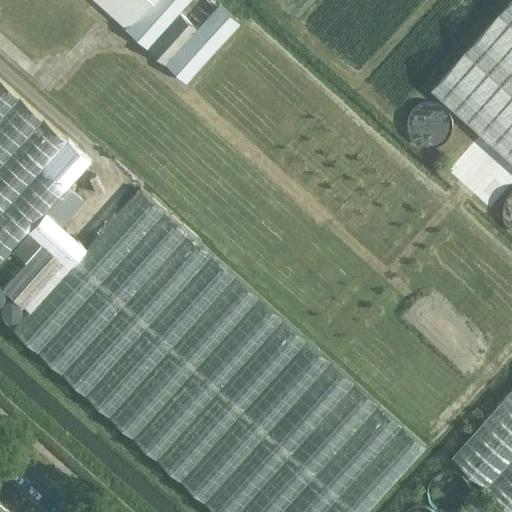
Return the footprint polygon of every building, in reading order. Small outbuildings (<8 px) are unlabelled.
[(186,82),(240,22),(215,0),(94,0),(146,46),(164,62),(186,82)] [(511,0),(508,0),(431,86),(511,158),(511,0)] [(86,247),(62,225),(81,203),(80,202),(82,199),(68,186),(91,160),(0,78),(0,261),(12,248),(26,261),(17,271),(11,266),(0,277),(0,283),(3,286),(2,287),(22,305),(23,305),(29,311),(13,329),(175,474),(216,511),(365,511),(425,446),(139,188),(86,247)] [(511,388),(452,455),(511,508),(511,388)] [(499,511),(477,492),(458,511),(499,511)] [(13,511),(0,500),(0,511),(13,511)]
